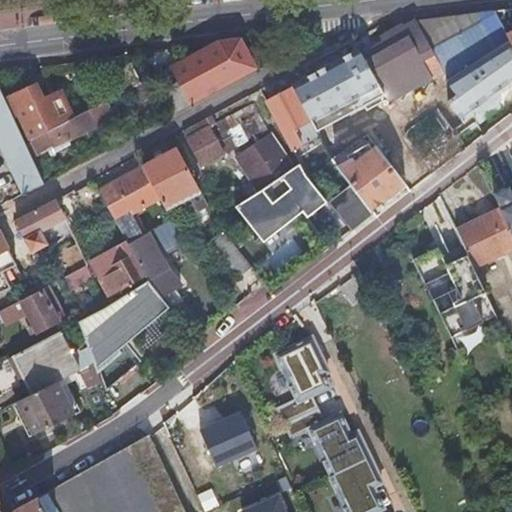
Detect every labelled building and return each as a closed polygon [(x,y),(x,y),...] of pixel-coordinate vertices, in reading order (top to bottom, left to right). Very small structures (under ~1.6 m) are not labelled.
[(511,10),(480,14),(499,50),(511,44),(511,10)] [(499,50),(480,14),(464,16),(471,29),(431,50),(435,56),(449,83),(499,50)] [(471,29),(464,16),(416,21),(431,50),(471,29)] [(424,62),(435,56),(431,50),(416,21),(405,27),(404,26),(381,38),(384,44),(366,54),(383,85),(392,103),(434,79),(424,62)] [(213,45),(205,50),(170,68),(178,85),(188,105),(255,70),(241,42),(213,45)] [(390,104),(392,103),(383,85),(366,54),(335,70),(352,103),(381,88),(390,104)] [(121,94),(141,83),(128,56),(104,59),(121,94)] [(173,115),(189,107),(188,105),(178,85),(162,92),(173,115)] [(26,144),(71,120),(61,93),(42,101),(36,87),(5,99),(26,144)] [(0,144),(23,195),(44,184),(33,159),(26,144),(5,99),(0,88),(0,144)] [(267,104),(298,160),(323,145),(294,90),(267,104)] [(382,110),(388,123),(399,116),(393,104),(382,110)] [(214,128),(208,132),(222,157),(269,133),(255,106),(214,128)] [(26,144),(33,159),(52,149),(68,141),(92,128),(92,125),(104,119),(97,107),(71,120),(26,144)] [(186,144),(208,132),(214,128),(209,119),(181,134),(186,144)] [(222,157),(208,132),(186,144),(199,169),(222,157)] [(301,165),(294,169),(271,136),(239,158),(262,192),(237,208),(262,239),(304,206),(308,210),(323,197),(308,177),(301,165)] [(68,141),(52,149),(54,154),(71,146),(68,141)] [(352,187),(371,211),(405,185),(377,148),(356,165),(352,160),(338,167),(352,187)] [(161,200),(163,205),(167,211),(173,208),(170,203),(177,199),(180,204),(187,218),(209,207),(179,150),(144,168),(161,200)] [(172,221),(144,237),(132,215),(161,200),(144,168),(99,192),(128,245),(148,282),(168,270),(160,256),(184,243),(172,221)] [(329,204),(352,234),(375,216),(371,211),(352,187),(329,204)] [(504,189),(493,194),(500,209),(511,235),(511,194),(511,192),(504,189)] [(173,208),(180,204),(177,199),(170,203),(173,208)] [(51,228),(65,220),(56,201),(17,221),(26,240),(51,228)] [(511,248),(511,235),(500,209),(455,231),(468,257),(473,267),(511,248)] [(26,240),(33,253),(46,246),(45,243),(55,237),(51,228),(26,240)] [(0,290),(8,287),(0,270),(15,264),(0,231),(0,290)] [(242,280),(253,271),(224,235),(213,244),(242,280)] [(148,282),(128,245),(91,263),(107,298),(128,287),(132,292),(148,282)] [(438,248),(415,259),(434,300),(449,292),(455,306),(441,313),(452,337),(482,322),(472,299),(485,293),(473,267),(468,257),(447,268),(438,248)] [(72,283),(90,274),(86,266),(68,275),(72,283)] [(181,288),(168,270),(148,282),(157,294),(162,300),(181,288)] [(65,288),(72,283),(68,275),(61,280),(65,288)] [(132,292),(79,322),(94,364),(97,374),(123,355),(119,350),(116,345),(127,337),(129,339),(130,339),(128,336),(141,327),(142,329),(143,329),(141,326),(154,317),(156,320),(156,319),(155,317),(166,307),(170,312),(171,311),(162,300),(157,294),(148,282),(132,292)] [(20,301),(27,314),(33,326),(36,333),(57,322),(50,307),(56,304),(47,286),(20,301)] [(20,301),(0,311),(0,315),(4,325),(27,314),(20,301)] [(64,319),(56,304),(50,307),(57,322),(64,319)] [(116,345),(119,350),(170,312),(166,307),(155,317),(156,319),(156,320),(154,317),(141,326),(143,329),(142,329),(141,327),(128,336),(130,339),(129,339),(127,337),(116,345)] [(36,333),(33,326),(27,329),(31,336),(36,333)] [(58,382),(80,371),(61,331),(12,357),(31,395),(58,382)] [(330,372),(314,337),(277,355),(298,398),(276,408),(291,439),(311,430),(347,511),(377,511),(384,509),(374,487),(383,483),(359,433),(351,436),(341,415),(326,422),(313,395),(331,387),(325,374),(330,372)] [(8,360),(26,397),(31,395),(12,357),(8,360)] [(86,387),(101,382),(97,374),(94,364),(80,371),(86,387)] [(26,397),(17,402),(34,436),(74,415),(58,382),(31,395),(26,397)] [(214,470),(256,448),(236,410),(194,432),(214,470)] [(14,511),(13,511),(60,511),(50,492),(14,511)] [(237,511),(285,511),(278,494),(237,511)]
